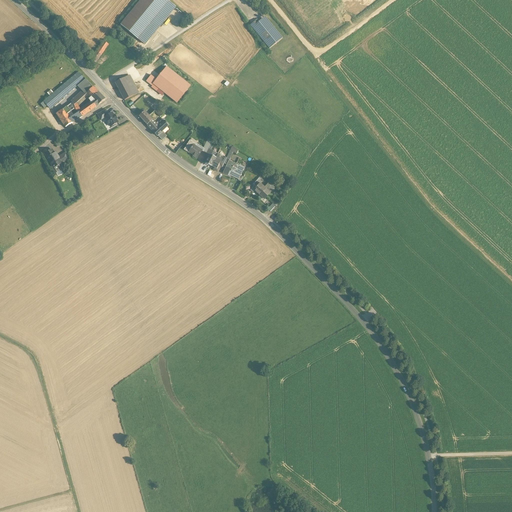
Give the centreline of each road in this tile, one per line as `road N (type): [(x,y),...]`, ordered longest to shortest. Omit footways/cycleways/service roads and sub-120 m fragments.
road 1 (residential): [(434,511),(429,456),(401,377),(347,299),(272,226),(174,159),(114,99)]
road 2 (track): [(265,2),(442,219),(511,284)]
road 3 (track): [(0,334),(38,364),(79,511)]
road 4 (track): [(100,85),(231,0)]
road 5 (residential): [(114,99),(14,0)]
